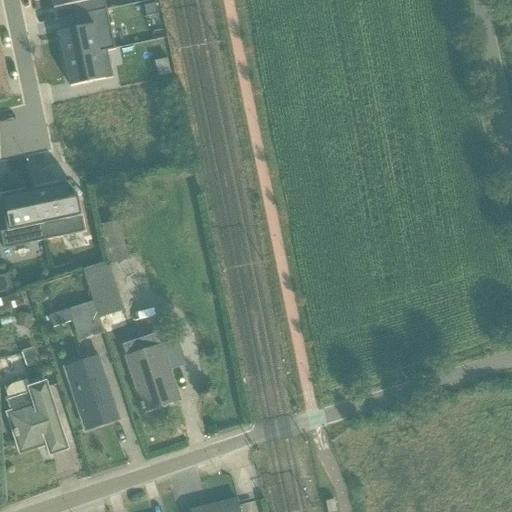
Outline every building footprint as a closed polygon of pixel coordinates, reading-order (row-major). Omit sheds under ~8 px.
[(51,0),(54,10),(89,2),(89,0),(51,0)] [(57,34),(63,60),(99,51),(93,25),(57,34)] [(71,89),(106,81),(99,51),(63,60),(71,89)] [(59,185),(33,191),(40,227),(67,221),(59,185)] [(3,197),(10,233),(40,227),(33,191),(3,197)] [(201,246),(212,240),(205,228),(194,233),(201,246)] [(125,266),(97,274),(107,306),(64,318),(69,334),(87,328),(92,347),(144,332),(125,266)] [(24,278),(10,280),(12,296),(27,294),(24,278)] [(119,355),(137,411),(175,398),(165,368),(182,362),(174,337),(119,355)] [(76,431),(116,418),(95,354),(55,367),(76,431)] [(44,456),(63,450),(39,380),(0,393),(0,414),(14,452),(40,444),(44,456)] [(184,508),(184,511),(239,511),(236,496),(184,508)]
